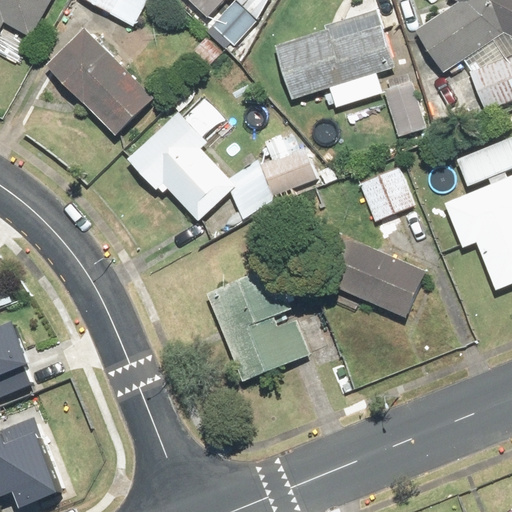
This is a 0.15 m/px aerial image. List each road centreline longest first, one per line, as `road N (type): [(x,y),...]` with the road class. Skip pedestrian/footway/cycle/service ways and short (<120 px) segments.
road 1 (residential): [(0,179),(62,240),(101,296),(193,511)]
road 2 (tertiary): [(208,511),(511,394)]
